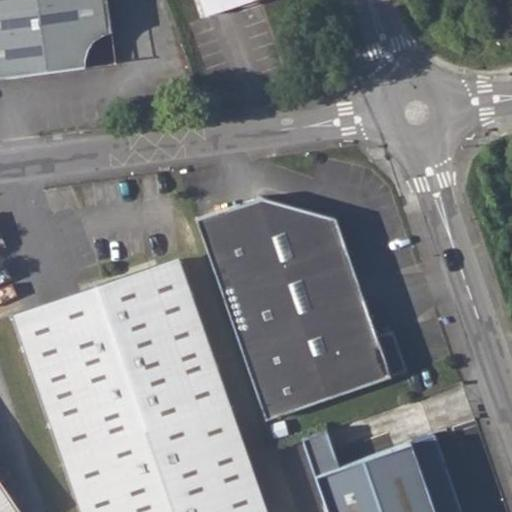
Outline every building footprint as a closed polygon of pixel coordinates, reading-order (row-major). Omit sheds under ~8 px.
[(0,0),(0,75),(6,74),(81,64),(83,52),(86,46),(89,40),(96,33),(102,28),(110,25),(106,0),(0,0)] [(196,0),(201,14),(238,0),(196,0)] [(83,52),(81,64),(114,59),(110,25),(102,28),(96,33),(89,40),(86,46),(83,52)] [(255,192),(190,215),(263,416),(405,366),(391,326),(376,331),(334,213),(255,192)] [(261,511),(175,258),(9,314),(77,511),(261,511)] [(331,426),(342,461),(403,441),(392,406),(331,426)] [(328,426),(303,435),(316,471),(340,463),(328,426)] [(340,463),(316,471),(330,511),(462,511),(435,431),(340,463)] [(0,511),(13,511),(14,511),(0,490),(0,511)]
